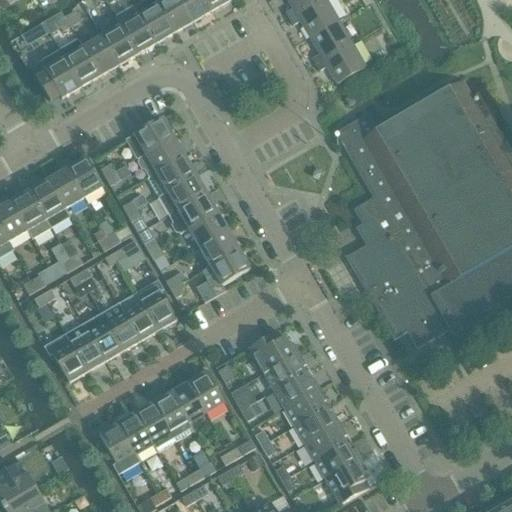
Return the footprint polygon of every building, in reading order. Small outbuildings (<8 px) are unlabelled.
[(152,0),(150,0),(134,10),(138,17),(155,47),(174,36),(157,6),(152,0)] [(152,0),(157,6),(174,36),(192,25),(177,0),(152,0)] [(202,0),(177,0),(192,25),(211,14),(202,0)] [(202,0),(211,14),(230,3),(228,0),(202,0)] [(323,0),(284,0),(291,11),(284,16),(288,23),(325,1),(323,0)] [(365,0),(362,0),(360,1),(364,9),(369,6),(365,0)] [(325,1),(288,23),(291,29),(299,24),(309,42),(338,25),(325,1)] [(134,10),(115,21),(119,28),(136,58),(155,47),(138,17),(134,10)] [(72,15),(64,20),(70,29),(77,25),(72,15)] [(64,20),(56,25),(61,34),(70,29),(64,20)] [(43,25),(35,30),(41,41),(50,36),(43,25)] [(338,25),(309,42),(318,57),(310,61),(314,68),(351,47),(338,25)] [(119,28),(100,39),(118,69),(136,58),(119,28)] [(100,39),(82,50),(99,79),(118,69),(100,39)] [(77,43),(59,54),(80,90),(99,79),(82,50),(77,43)] [(351,47),(314,68),(318,74),(325,69),(336,87),(341,84),(354,76),(365,70),(351,47)] [(45,75),(35,81),(49,105),(59,100),(60,102),(80,90),(59,54),(39,65),(45,75)] [(471,101),(461,84),(448,91),(445,93),(378,133),(368,117),(366,117),(350,127),(334,136),(335,137),(336,141),(343,151),(372,202),(352,213),(359,224),(364,232),(372,245),(344,261),(364,295),(368,301),(392,344),(396,342),(400,340),(406,336),(416,353),(443,337),(448,333),(458,350),(511,319),(511,156),(477,97),(471,101)] [(350,98),(344,102),(348,108),(354,104),(350,98)] [(132,138),(124,143),(135,162),(137,161),(172,140),(161,121),(132,138)] [(172,140),(137,161),(138,163),(137,166),(140,172),(143,173),(148,180),(183,159),(172,140)] [(148,180),(146,181),(157,200),(194,178),(183,159),(148,180)] [(85,161),(66,172),(83,201),(102,190),(93,176),(87,165),(85,161)] [(108,167),(99,173),(104,181),(113,175),(108,167)] [(66,172),(47,183),(64,212),(83,201),(66,172)] [(113,175),(104,181),(109,189),(118,183),(113,175)] [(194,178),(157,200),(168,219),(205,197),(194,178)] [(47,183),(28,194),(50,232),(69,221),(64,212),(47,183)] [(28,194),(10,205),(27,234),(32,243),(50,232),(28,194)] [(205,197),(168,219),(172,227),(171,230),(175,235),(178,235),(179,238),(187,233),(216,216),(205,197)] [(10,205),(0,210),(0,231),(8,245),(27,234),(10,205)] [(130,205),(121,210),(125,218),(135,213),(130,205)] [(135,213),(125,218),(130,226),(140,221),(135,213)] [(216,216),(187,233),(198,252),(227,235),(216,216)] [(0,231),(0,260),(12,253),(8,245),(0,231)] [(227,235),(198,252),(209,270),(238,253),(227,235)] [(113,236),(105,240),(111,250),(118,246),(113,236)] [(105,240),(96,245),(102,255),(111,250),(105,240)] [(152,242),(142,248),(147,256),(157,250),(152,242)] [(157,250),(147,256),(152,264),(162,258),(157,250)] [(120,252),(112,257),(117,265),(125,260),(120,252)] [(206,285),(195,291),(203,306),(224,294),(221,289),(249,272),(238,253),(209,270),(201,275),(206,285)] [(68,262),(74,272),(81,267),(76,257),(68,262)] [(112,257),(104,262),(108,270),(117,265),(112,257)] [(65,277),(74,272),(68,262),(59,267),(65,277)] [(85,272),(77,277),(82,285),(90,280),(85,272)] [(180,275),(174,279),(178,287),(185,284),(180,275)] [(77,277),(69,282),(73,290),(82,285),(77,277)] [(38,279),(30,284),(36,294),(44,289),(38,279)] [(174,279),(164,284),(169,293),(178,287),(174,279)] [(30,284),(22,289),(27,299),(36,294),(30,284)] [(157,284),(135,297),(157,334),(175,324),(159,296),(163,293),(157,284)] [(178,287),(169,293),(174,301),(183,296),(178,287)] [(50,293),(42,298),(47,306),(55,301),(50,293)] [(135,297),(118,307),(140,345),(157,334),(135,297)] [(42,298),(34,303),(38,311),(47,306),(42,298)] [(118,307),(100,317),(122,355),(140,345),(118,307)] [(100,317),(82,328),(104,365),(122,355),(100,317)] [(82,328),(65,338),(87,375),(104,365),(82,328)] [(277,335),(248,352),(262,377),(298,357),(292,346),(287,348),(283,341),(281,342),(277,335)] [(65,338),(43,350),(49,360),(52,359),(68,386),(87,375),(65,338)] [(298,357),(262,377),(273,395),(304,377),(300,370),(304,368),(298,357)] [(227,369),(219,374),(226,386),(234,381),(227,369)] [(206,376),(188,386),(205,416),(223,405),(206,376)] [(304,377),(273,395),(283,413),(318,392),(312,381),(308,384),(304,377)] [(188,386),(170,396),(187,426),(205,416),(188,386)] [(318,392),(283,413),(293,430),(324,412),(320,406),(325,403),(318,392)] [(170,396),(152,407),(174,446),(192,435),(187,426),(170,396)] [(242,399),(234,404),(240,414),(248,409),(242,399)] [(152,407),(134,417),(156,456),(174,446),(152,407)] [(248,409),(240,414),(246,425),(255,420),(248,409)] [(324,412),(293,430),(303,448),(339,427),(333,416),(328,419),(324,412)] [(134,417),(116,427),(138,466),(156,456),(134,417)] [(116,427),(98,438),(115,467),(112,469),(117,478),(138,466),(116,427)] [(339,427),(303,448),(313,466),(345,448),(341,441),(345,438),(339,427)] [(263,434),(255,439),(261,449),(269,444),(263,434)] [(0,453),(10,448),(5,439),(0,441),(0,453)] [(249,443),(228,456),(232,464),(254,451),(249,443)] [(269,444),(261,449),(267,460),(276,455),(269,444)] [(345,448),(313,466),(324,483),(359,463),(353,452),(348,454),(345,448)] [(228,456),(220,460),(224,468),(232,464),(228,456)] [(257,457),(245,464),(252,476),(264,469),(257,457)] [(61,460),(51,466),(58,479),(68,473),(61,460)] [(359,463),(324,483),(338,509),(368,492),(363,485),(365,483),(361,476),(366,474),(359,463)] [(19,464),(0,475),(0,506),(0,507),(0,506),(0,507),(1,510),(35,491),(19,464)] [(210,466),(192,476),(197,484),(214,474),(210,466)] [(238,469),(227,475),(232,483),(243,477),(238,469)] [(283,469),(275,474),(281,485),(289,480),(283,469)] [(227,475),(217,481),(222,489),(232,483),(227,475)] [(192,476),(175,487),(179,495),(197,484),(192,476)] [(289,480),(281,485),(287,496),(296,491),(289,480)] [(203,489),(192,496),(197,504),(208,497),(203,489)] [(46,511),(35,491),(1,510),(2,511),(46,511)] [(165,492),(157,497),(162,505),(170,500),(165,492)] [(192,496),(182,502),(187,510),(197,504),(192,496)] [(149,501),(135,509),(136,511),(155,511),(154,510),(162,505),(157,497),(149,501)] [(511,511),(511,503),(509,505),(497,511),(511,511)]
